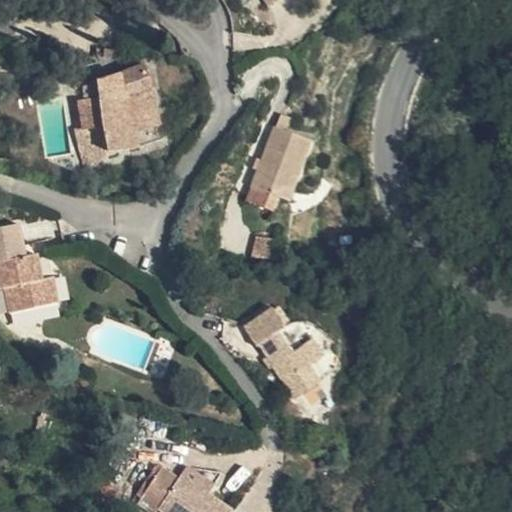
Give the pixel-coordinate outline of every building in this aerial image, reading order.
[(272,0),(294,43),(315,33),(310,24),(341,7),(337,0),(272,0)] [(131,138),(135,163),(159,160),(191,151),(172,71),(135,81),(110,87),(113,104),(123,102),(124,111),(131,138)] [(300,108),(296,185),(325,187),(338,187),(342,125),(310,123),(311,109),(300,108)] [(103,115),(108,142),(131,138),(124,111),(103,115)] [(102,144),(108,168),(135,163),(131,138),(108,142),(102,144)] [(135,163),(108,168),(110,184),(127,182),(135,163)] [(34,180),(32,190),(43,192),(45,183),(34,180)] [(325,187),(296,185),(296,201),(325,202),(325,187)] [(53,272),(57,271),(52,247),(9,256),(15,291),(24,289),(29,315),(37,313),(42,337),(90,328),(85,303),(75,304),(69,278),(59,280),(55,282),(53,272)] [(333,377),(342,373),(332,353),(300,368),(309,389),(313,387),(338,447),(366,435),(358,417),(349,398),(343,401),(333,377)] [(357,394),(349,398),(358,417),(366,414),(357,394)] [(108,395),(104,410),(127,416),(131,401),(108,395)] [(243,511),(242,511),(249,499),(223,482),(215,498),(198,487),(180,511),(243,511)]
